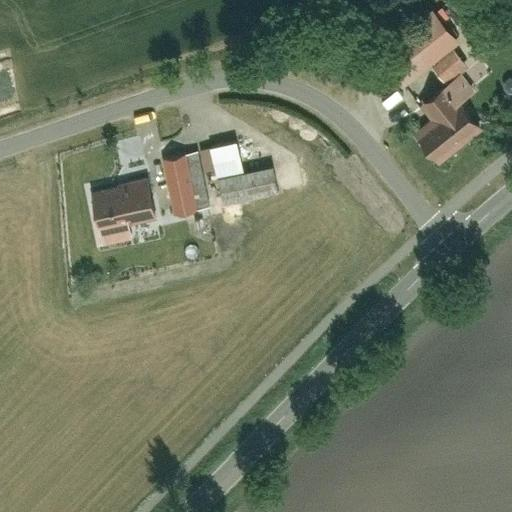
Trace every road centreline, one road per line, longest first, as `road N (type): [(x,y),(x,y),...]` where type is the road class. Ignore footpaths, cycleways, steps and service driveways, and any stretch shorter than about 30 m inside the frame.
road 1 (residential): [(454,244),(352,128),(298,91),(266,81),(181,90),(0,152)]
road 2 (tertiary): [(454,244),(190,511)]
